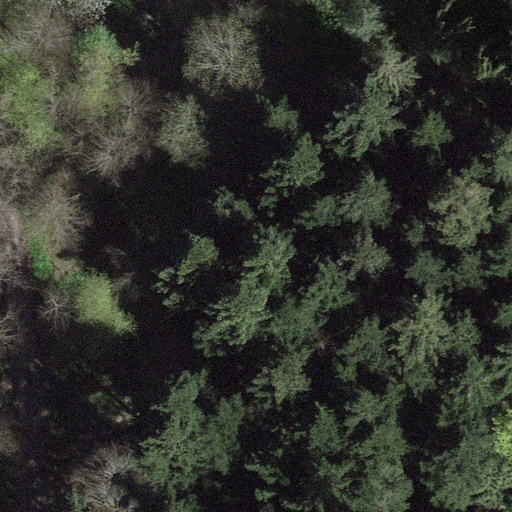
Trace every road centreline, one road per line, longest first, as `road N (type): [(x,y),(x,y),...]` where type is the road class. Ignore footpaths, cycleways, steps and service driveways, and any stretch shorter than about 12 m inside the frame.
road 1 (track): [(33,423),(135,298),(287,0)]
road 2 (track): [(0,172),(33,423),(32,511)]
